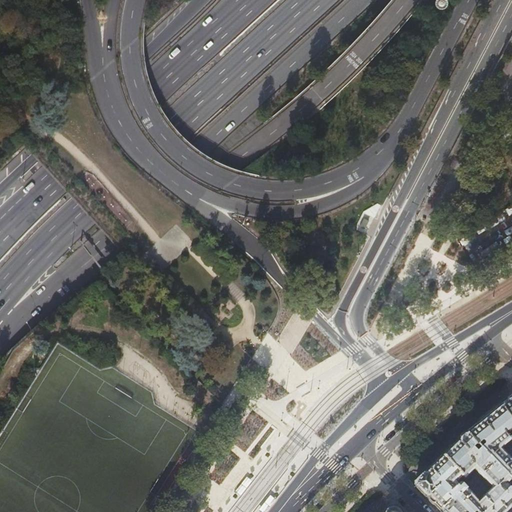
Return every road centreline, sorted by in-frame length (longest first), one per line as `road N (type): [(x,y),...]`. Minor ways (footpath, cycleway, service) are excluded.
road 1 (trunk): [(135,0),(129,43),(142,101),(180,156),(214,178),(273,191),(328,183),(371,159),(410,112)]
road 2 (trunk): [(0,297),(52,239),(312,0)]
road 3 (primary): [(402,373),(364,336),(358,308),(511,15)]
road 4 (primary): [(111,242),(278,127),(406,0)]
road 5 (primary): [(502,0),(341,314),(347,343)]
road 6 (trunk): [(111,242),(198,150),(363,0)]
road 7 (trunk): [(242,0),(0,231)]
road 8 (trunk): [(197,0),(0,189)]
road 9 (trunk): [(187,189),(272,213),(322,206),(371,175),(410,112)]
road 10 (primary): [(187,189),(347,343)]
road 11 (primary): [(373,397),(318,454),(280,511)]
road 12 (trunk): [(0,334),(111,242)]
road 13 (tertiary): [(511,308),(402,373)]
road 14 (trunk): [(410,112),(467,0)]
road 15 (primary): [(109,97),(129,140),(187,189)]
